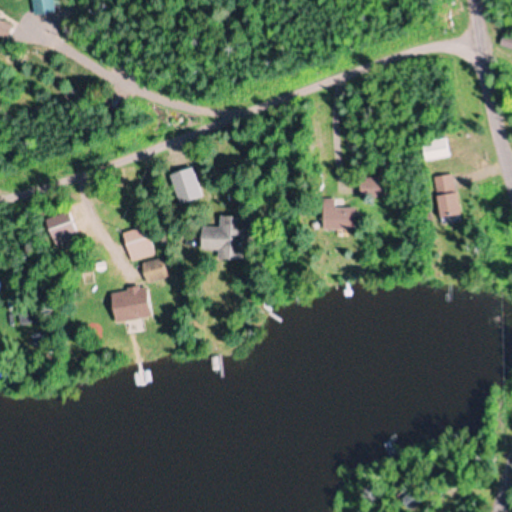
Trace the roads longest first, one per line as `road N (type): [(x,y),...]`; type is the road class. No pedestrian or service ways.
road 1 (residential): [(483,45),(0,217)]
road 2 (residential): [(511,120),(469,0)]
